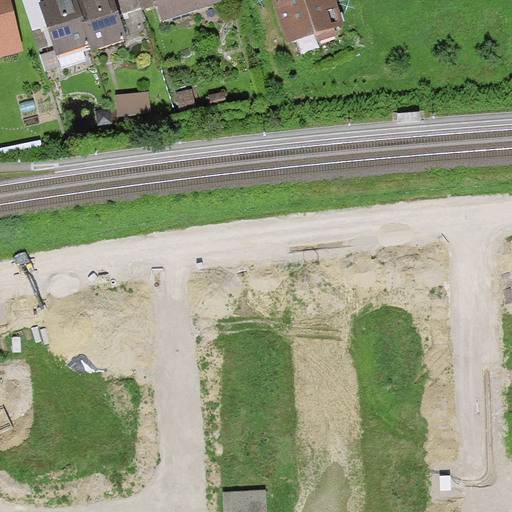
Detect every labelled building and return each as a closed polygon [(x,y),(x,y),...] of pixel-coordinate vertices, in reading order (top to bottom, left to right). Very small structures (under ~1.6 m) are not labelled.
[(10,0),(0,0),(0,62),(25,55),(10,0)] [(49,24),(42,4),(41,0),(24,0),(34,28),(49,24)] [(75,0),(54,0),(42,4),(49,24),(57,50),(59,56),(90,46),(76,1),(75,0)] [(90,46),(91,49),(126,38),(119,16),(113,0),(79,0),(76,1),(90,46)] [(113,0),(119,16),(161,2),(159,0),(113,0)] [(159,0),(161,2),(165,16),(215,0),(159,0)] [(333,0),(277,0),(290,39),(341,22),(333,0)] [(59,56),(57,50),(41,55),(47,73),(62,67),(59,56)] [(192,88),(176,92),(179,109),(196,105),(192,88)] [(225,90),(208,94),(211,107),(228,103),(225,90)] [(150,93),(118,96),(121,119),(152,116),(150,93)] [(420,113),(397,114),(398,123),(420,121),(420,113)] [(22,415),(24,434),(50,431),(69,430),(67,411),(22,415)] [(52,450),(50,431),(24,434),(0,435),(0,489),(56,484),(54,468),(70,467),(68,449),(52,450)] [(265,511),(264,492),(224,494),(225,511),(265,511)]
